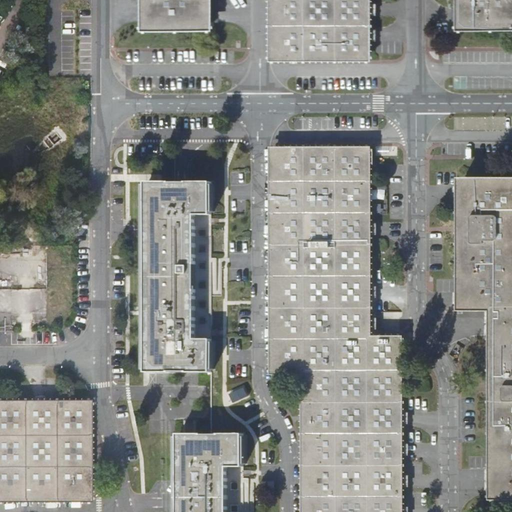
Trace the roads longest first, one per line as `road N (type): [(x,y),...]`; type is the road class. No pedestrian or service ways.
road 1 (unclassified): [(448,511),(446,379),(418,320),(416,104)]
road 2 (unclassified): [(260,104),(257,385),(282,433),(284,511)]
road 3 (unclassified): [(101,104),(97,357)]
road 4 (unclassified): [(260,104),(101,104)]
road 5 (unclassified): [(97,357),(125,511)]
road 6 (unclassified): [(416,104),(260,104)]
